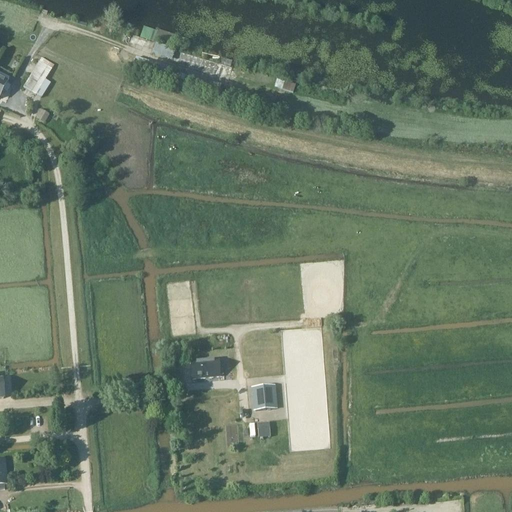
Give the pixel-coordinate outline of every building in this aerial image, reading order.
[(227,79),(231,66),(175,50),(155,43),(150,53),(174,62),(177,63),(176,64),(227,79)] [(183,83),(186,75),(177,72),(177,71),(135,57),(131,70),(174,83),(175,80),(183,83)] [(42,99),(51,84),(45,81),(54,66),(42,58),(23,88),(42,99)] [(10,77),(0,72),(0,96),(7,83),(6,83),(10,77)] [(218,96),(221,85),(192,77),(188,88),(218,96)] [(282,90),(293,94),(295,85),(284,82),(282,90)] [(191,362),(192,376),(192,378),(192,379),(219,377),(219,376),(223,376),(223,375),(222,367),(218,368),(218,367),(218,364),(218,360),(214,360),(191,362)] [(275,386),(251,389),(253,412),(277,410),(275,386)]
